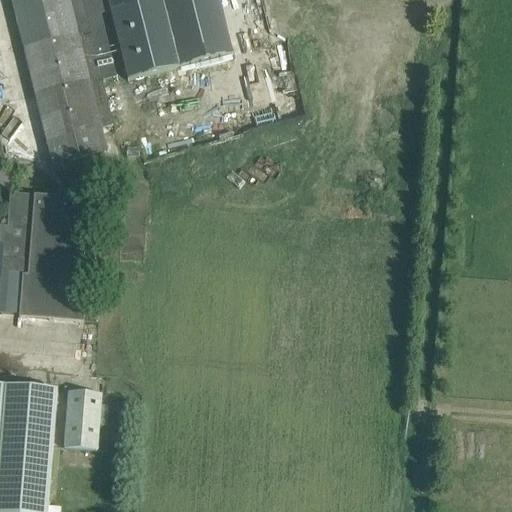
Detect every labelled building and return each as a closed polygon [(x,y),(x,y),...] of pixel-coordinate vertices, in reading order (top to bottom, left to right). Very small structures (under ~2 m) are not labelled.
[(11,0),(52,166),(106,153),(100,130),(113,126),(102,82),(116,79),(102,16),(111,13),(129,84),(233,57),(218,0),(11,0)] [(139,149),(126,150),(127,158),(139,158),(139,149)] [(8,227),(0,226),(0,317),(83,324),(87,282),(81,281),(89,183),(71,181),(70,192),(66,192),(65,199),(10,194),(8,227)] [(0,511),(54,511),(55,508),(48,507),(58,393),(0,387),(0,511)] [(68,394),(64,451),(97,453),(102,397),(68,394)]
